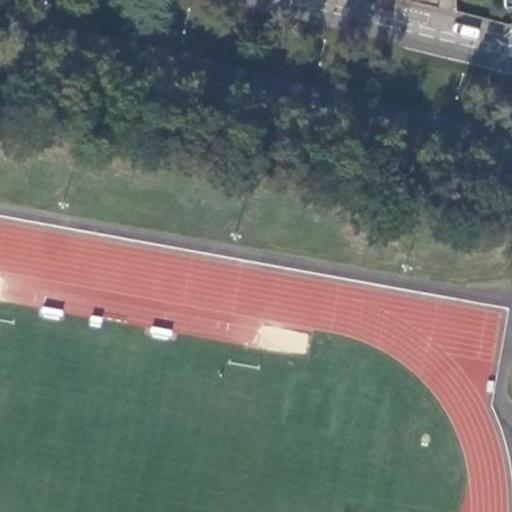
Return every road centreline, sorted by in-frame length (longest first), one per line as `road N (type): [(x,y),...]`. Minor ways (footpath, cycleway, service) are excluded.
road 1 (secondary): [(0,29),(511,148)]
road 2 (secondary): [(511,50),(301,0)]
